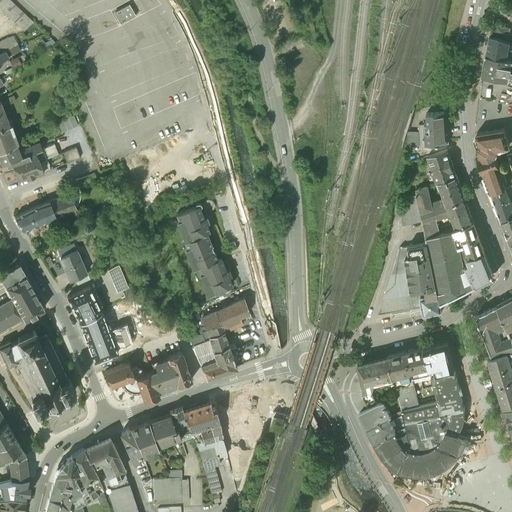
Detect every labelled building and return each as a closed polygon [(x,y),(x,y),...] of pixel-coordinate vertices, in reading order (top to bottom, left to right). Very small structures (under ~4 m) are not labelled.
[(0,2),(0,20),(26,46),(35,36),(0,2)] [(132,18),(117,27),(123,38),(138,30),(132,18)] [(495,32),(493,42),(506,45),(508,35),(495,32)] [(504,71),(505,66),(508,50),(487,46),(485,57),(483,67),(504,71)] [(0,60),(0,73),(8,69),(21,63),(16,53),(0,60)] [(59,61),(55,56),(42,64),(45,70),(59,61)] [(21,63),(8,69),(11,75),(24,68),(21,63)] [(483,67),(479,90),(510,96),(511,88),(511,72),(504,71),(483,67)] [(11,75),(8,69),(0,73),(0,81),(12,76),(11,75)] [(20,75),(12,80),(16,85),(17,88),(24,83),(20,75)] [(0,146),(12,142),(3,119),(0,119),(0,146)] [(415,141),(416,161),(444,160),(441,128),(422,129),(423,141),(415,141)] [(81,143),(76,133),(59,140),(64,150),(81,143)] [(404,147),(401,154),(401,162),(416,161),(415,141),(410,141),(410,147),(404,147)] [(12,142),(0,146),(0,169),(0,170),(18,161),(12,142)] [(488,208),(503,203),(490,165),(506,160),(501,145),(473,148),(473,153),(475,160),(474,162),(476,170),(475,170),(488,208)] [(21,168),(23,174),(33,170),(44,165),(42,160),(21,168)] [(49,174),(61,171),(58,160),(46,164),(49,174)] [(21,168),(18,161),(0,170),(5,181),(8,180),(23,174),(21,168)] [(79,164),(65,170),(69,180),(84,174),(79,164)] [(44,165),(33,170),(37,180),(42,178),(49,175),(45,165),(44,165)] [(436,198),(453,192),(444,165),(424,172),(433,199),(436,198)] [(37,180),(33,170),(23,174),(8,180),(10,184),(14,182),(16,188),(37,180)] [(37,180),(16,188),(20,199),(46,189),(42,178),(37,180)] [(97,190),(76,199),(80,208),(101,199),(97,190)] [(453,192),(436,198),(441,211),(439,211),(440,214),(441,217),(442,216),(444,221),(461,215),(453,192)] [(423,202),(412,206),(413,211),(417,230),(429,226),(427,219),(423,202)] [(488,208),(498,238),(511,230),(511,222),(503,203),(488,208)] [(73,210),(38,224),(17,235),(26,249),(75,229),(80,227),(73,210)] [(413,211),(403,213),(396,228),(398,244),(419,239),(417,230),(413,211)] [(419,239),(423,255),(437,250),(432,237),(448,232),(444,221),(442,216),(441,217),(440,214),(427,219),(429,226),(417,230),(419,239)] [(461,215),(444,221),(448,232),(453,245),(470,239),(461,215)] [(197,225),(198,226),(181,233),(183,240),(181,240),(184,247),(183,248),(185,253),(186,253),(190,260),(188,261),(191,267),(189,268),(192,276),(191,276),(194,281),(197,289),(203,286),(224,278),(220,270),(218,271),(210,253),(213,251),(203,227),(204,227),(204,225),(204,224),(203,223),(202,222),(201,222),(200,222),(199,222),(198,223),(197,224),(197,225)] [(80,227),(75,229),(83,242),(87,239),(80,227)] [(511,230),(498,238),(505,254),(511,250),(511,230)] [(453,245),(451,246),(452,250),(455,262),(463,259),(476,255),(470,239),(453,245)] [(424,261),(437,321),(473,303),(464,285),(469,283),(466,275),(466,273),(461,274),(462,274),(458,276),(455,262),(452,250),(437,250),(423,255),(424,261)] [(476,255),(463,259),(465,266),(478,261),(476,255)] [(437,321),(424,261),(404,265),(406,276),(401,276),(410,326),(418,324),(420,333),(438,330),(437,321)] [(478,261),(465,266),(468,274),(481,270),(478,261)] [(404,265),(395,266),(374,332),(410,326),(401,276),(406,276),(404,265)] [(80,269),(63,276),(74,298),(78,296),(90,291),(80,269)] [(469,283),(464,285),(473,303),(490,295),(481,270),(468,274),(466,275),(469,283)] [(224,278),(203,286),(206,292),(204,293),(207,300),(206,300),(208,306),(209,305),(212,313),(235,304),(224,277),(224,278)] [(46,325),(22,281),(16,285),(15,283),(12,285),(13,286),(3,292),(15,314),(26,333),(27,336),(34,332),(34,333),(38,330),(38,329),(46,325)] [(93,297),(90,291),(78,296),(81,302),(82,302),(93,297)] [(82,340),(97,332),(104,329),(93,304),(69,314),(82,340)] [(0,347),(26,333),(15,314),(0,322),(0,347)] [(511,314),(494,324),(508,354),(511,366),(511,314)] [(212,354),(228,349),(226,343),(254,332),(248,318),(205,335),(212,354)] [(494,324),(473,334),(488,371),(493,369),(495,373),(511,367),(511,366),(508,354),(494,324)] [(127,344),(116,347),(121,362),(132,358),(127,344)] [(11,356),(0,361),(9,381),(20,376),(36,411),(33,412),(39,423),(50,418),(51,422),(69,413),(68,410),(78,405),(73,394),(70,395),(48,350),(41,353),(37,345),(19,353),(20,355),(13,359),(11,356)] [(240,386),(228,349),(212,354),(220,380),(206,386),(210,396),(240,386)] [(194,356),(196,363),(207,359),(204,352),(194,356)] [(452,387),(444,358),(421,364),(428,392),(452,387)] [(409,396),(428,392),(421,364),(402,368),(407,390),(409,396)] [(511,367),(495,373),(485,375),(498,414),(511,409),(511,367)] [(170,374),(171,376),(180,401),(181,403),(185,402),(191,399),(195,397),(184,368),(170,374)] [(407,390),(402,368),(384,373),(389,394),(407,390)] [(370,401),(371,400),(371,399),(388,394),(389,394),(384,373),(354,380),(356,389),(355,390),(353,392),(352,394),(350,397),(349,399),(349,402),(348,404),(348,406),(348,409),(348,412),(349,414),(349,416),(350,418),(356,429),(372,420),(367,412),(367,410),(366,408),(367,406),(367,404),(369,402),(370,401)] [(153,389),(161,408),(180,401),(171,376),(157,381),(159,387),(153,389)] [(113,402),(122,398),(126,404),(131,408),(138,410),(144,409),(146,413),(161,408),(153,389),(147,391),(145,386),(139,383),(134,385),(131,378),(107,387),(113,402)] [(402,443),(404,448),(390,455),(388,450),(372,459),(377,470),(381,476),(389,482),(397,487),(407,490),(417,490),(427,489),(436,485),(446,479),(452,472),(458,464),(462,455),(453,453),(456,449),(461,436),(461,433),(461,425),(452,387),(428,392),(429,396),(434,418),(416,423),(398,427),(402,443)] [(407,390),(389,394),(391,402),(394,414),(397,422),(398,427),(416,423),(410,400),(409,396),(407,390)] [(428,392),(409,396),(410,400),(429,396),(428,392)] [(367,410),(367,412),(371,402),(389,398),(388,394),(371,399),(371,400),(370,401),(369,402),(367,404),(367,406),(366,408),(367,410)] [(161,408),(146,413),(147,417),(162,412),(161,408)] [(511,409),(498,414),(500,420),(501,425),(511,421),(511,409)] [(394,414),(372,420),(356,429),(364,444),(385,434),(388,432),(386,428),(397,422),(394,414)] [(213,418),(186,427),(188,433),(189,435),(194,449),(203,468),(208,487),(218,484),(223,482),(222,474),(230,471),(227,455),(219,426),(215,426),(213,418)] [(511,421),(501,425),(508,445),(511,444),(511,421)] [(179,444),(180,444),(184,442),(188,451),(194,449),(189,435),(188,436),(187,433),(188,433),(186,427),(185,424),(173,429),(173,431),(179,444)] [(388,432),(385,434),(392,448),(400,444),(402,443),(398,427),(388,432)] [(152,438),(160,461),(183,453),(180,444),(179,444),(173,431),(152,438)] [(392,448),(385,434),(364,444),(372,459),(388,450),(392,448)] [(0,460),(17,450),(8,435),(0,439),(0,460)] [(152,438),(134,444),(142,462),(146,472),(154,469),(162,465),(160,461),(152,438)] [(142,462),(134,444),(124,449),(137,478),(142,476),(141,474),(146,472),(142,462)] [(8,476),(12,474),(18,471),(28,469),(17,450),(0,460),(0,462),(4,469),(0,470),(0,477),(6,476),(8,476)] [(103,478),(109,492),(105,493),(111,511),(135,511),(127,484),(112,452),(98,458),(98,457),(86,463),(95,482),(103,478)] [(95,482),(86,463),(73,471),(69,474),(62,480),(57,489),(50,511),(100,511),(94,505),(103,500),(102,496),(99,490),(95,482)] [(12,474),(13,492),(30,492),(28,469),(18,471),(12,474)] [(6,476),(0,477),(0,489),(9,487),(6,476)] [(218,484),(208,487),(215,511),(225,509),(218,484)] [(248,491),(236,493),(240,510),(248,491)] [(0,502),(12,500),(12,504),(11,511),(22,511),(27,511),(30,492),(13,492),(2,495),(0,495),(0,502)] [(184,511),(184,496),(184,494),(172,494),(156,495),(156,504),(157,511),(184,511)]
